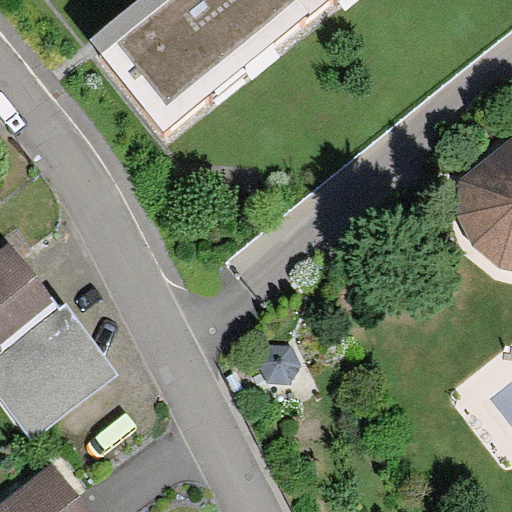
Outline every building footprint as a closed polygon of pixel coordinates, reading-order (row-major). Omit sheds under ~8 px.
[(283,0),(166,0),(93,60),(165,150),(310,34),(283,0)] [(283,0),(310,34),(352,0),(283,0)] [(511,142),(461,183),(458,220),(472,250),(500,275),(511,276),(511,142)] [(11,250),(0,258),(0,407),(33,452),(121,388),(69,316),(62,321),(11,250)] [(82,511),(52,471),(0,508),(0,511),(82,511)]
